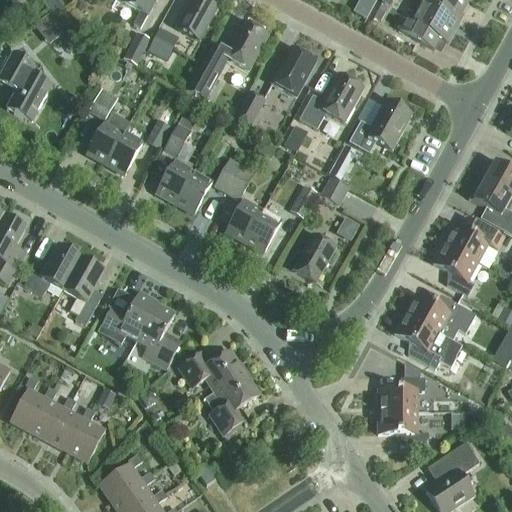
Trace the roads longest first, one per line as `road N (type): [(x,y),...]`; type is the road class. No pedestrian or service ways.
road 1 (unclassified): [(0,169),(244,309),(288,357)]
road 2 (residential): [(288,357),(364,306),(482,109)]
road 3 (residential): [(482,109),(278,0)]
